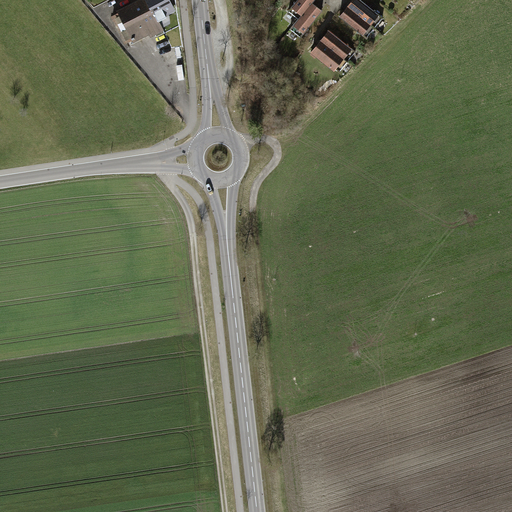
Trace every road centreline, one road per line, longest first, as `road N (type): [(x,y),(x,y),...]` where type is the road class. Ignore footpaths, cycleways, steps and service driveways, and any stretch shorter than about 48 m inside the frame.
road 1 (track): [(286,511),(253,205),(278,151),(269,138),(238,143)]
road 2 (track): [(169,160),(170,183),(190,214),(224,511)]
road 3 (secondary): [(258,511),(220,180)]
road 4 (tertiary): [(0,182),(195,157)]
